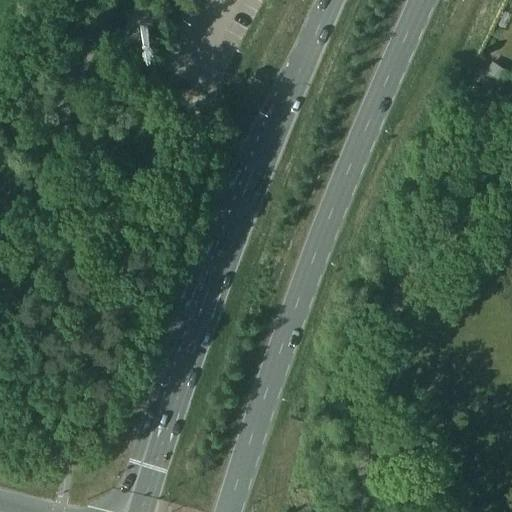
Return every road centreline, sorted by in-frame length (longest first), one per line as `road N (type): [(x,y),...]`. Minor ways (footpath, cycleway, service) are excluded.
road 1 (primary): [(229,511),(311,266),(424,0)]
road 2 (primary): [(329,0),(238,224),(140,511)]
road 3 (residential): [(372,511),(360,437),(393,313),(432,235),(511,146)]
road 4 (unclassified): [(110,0),(55,123),(0,305)]
